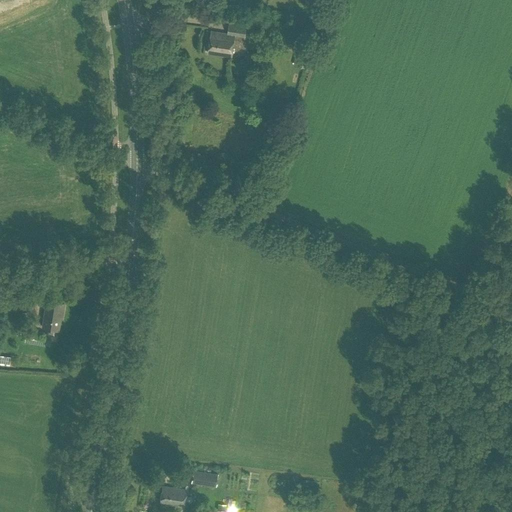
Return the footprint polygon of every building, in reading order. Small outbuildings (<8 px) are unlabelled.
[(245,37),(246,27),(228,24),(227,34),(210,32),(207,54),(231,58),(234,36),(245,37)] [(306,67),(311,49),(298,45),(293,64),(306,67)] [(250,84),(252,76),(244,75),(242,82),(250,84)] [(20,311),(29,311),(28,298),(19,298),(20,311)] [(61,319),(64,304),(46,300),(41,328),(57,331),(59,319),(61,319)] [(203,472),(201,485),(216,488),(218,475),(203,472)] [(313,492),(314,481),(302,480),(300,491),(313,492)] [(183,505),(186,489),(162,485),(159,501),(183,505)]
